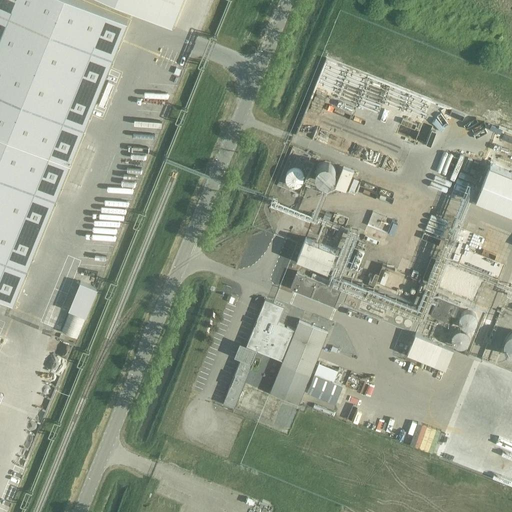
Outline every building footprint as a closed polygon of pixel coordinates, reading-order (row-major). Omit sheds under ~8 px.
[(128,20),(78,0),(0,0),(0,297),(13,303),(70,162),(71,163),(72,162),(71,162),(128,20)] [(109,0),(172,25),(182,0),(109,0)] [(114,84),(109,81),(100,104),(105,106),(114,84)] [(329,163),(327,162),(325,162),(322,163),(320,164),(319,166),(318,168),(317,170),(317,172),(317,174),(318,176),(319,178),(321,180),(322,181),(325,182),(327,182),(329,181),(331,180),(333,179),(335,177),(336,175),(336,173),(336,171),(336,169),(335,167),(333,165),(331,163),(329,163)] [(511,171),(490,163),(476,199),(511,213),(511,171)] [(336,186),(347,190),(355,170),(344,165),(336,186)] [(299,169),(296,168),(294,168),(292,169),(290,169),(288,171),(287,173),(286,175),(286,177),(287,179),(287,181),(289,183),(290,184),(293,185),(295,186),(297,186),(299,185),(301,184),(302,182),(303,180),(304,178),(304,176),(303,173),(302,171),(301,170),(299,169)] [(396,235),(402,219),(377,209),(370,224),(396,235)] [(337,249),(306,237),(297,258),(329,270),(337,249)] [(314,272),(312,277),(298,271),(292,287),(336,305),(342,289),(328,283),(330,279),(314,272)] [(400,297),(403,309),(418,310),(428,308),(429,308),(433,308),(432,302),(433,302),(431,291),(423,293),(422,286),(408,284),(418,282),(410,281),(406,282),(405,277),(415,275),(406,274),(401,275),(402,281),(400,297)] [(86,337),(105,286),(88,280),(78,307),(68,303),(64,314),(72,317),(67,330),(86,337)] [(451,313),(456,315),(460,303),(439,295),(431,313),(448,320),(451,313)] [(299,318),(295,329),(278,322),(285,305),(266,298),(242,358),(224,402),(235,406),(239,396),(241,392),(259,349),(283,359),(270,391),(299,403),(329,330),(299,318)] [(472,310),(470,310),(467,310),(465,311),(463,312),(461,314),(460,316),(460,319),(460,321),(461,323),(462,325),(464,327),(467,328),(469,328),(472,328),(474,327),(476,325),(477,323),(478,320),(478,318),(477,316),(476,313),(474,312),(472,310)] [(440,336),(446,339),(453,322),(447,319),(440,336)] [(465,329),(463,329),(460,329),(458,329),(456,330),(455,331),(454,333),(453,335),(452,337),(453,339),(453,341),(454,343),(456,345),(458,346),(460,346),(462,346),(464,346),(466,345),(468,344),(469,342),(470,340),(470,338),(470,336),(469,334),(468,332),(467,330),(465,329)] [(408,353),(446,369),(454,348),(416,333),(408,353)] [(315,373),(334,381),(338,370),(320,362),(315,373)] [(307,391),(335,403),(343,385),(315,374),(307,391)] [(498,462),(496,473),(507,475),(510,464),(498,462)]
